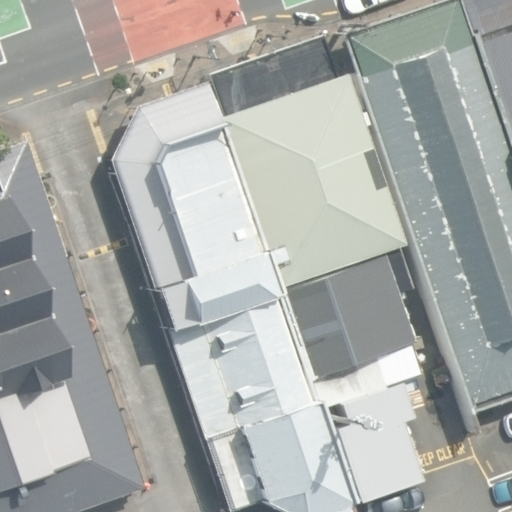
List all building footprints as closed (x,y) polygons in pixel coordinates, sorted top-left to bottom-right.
[(342,75),(458,412),(511,394),(511,188),(447,0),(426,0),(331,33),(345,74),(342,75)] [(511,0),(448,0),(511,174),(511,0)] [(316,39),(314,33),(200,72),(203,81),(215,115),(211,117),(345,505),(417,480),(397,422),(409,418),(396,383),(417,376),(405,342),(409,341),(378,251),(397,245),(337,73),(329,76),(316,39)] [(346,511),(198,83),(127,108),(100,160),(221,510),(253,499),(274,511),(346,511)] [(0,143),(0,511),(58,511),(132,487),(14,148),(12,139),(0,143)]
